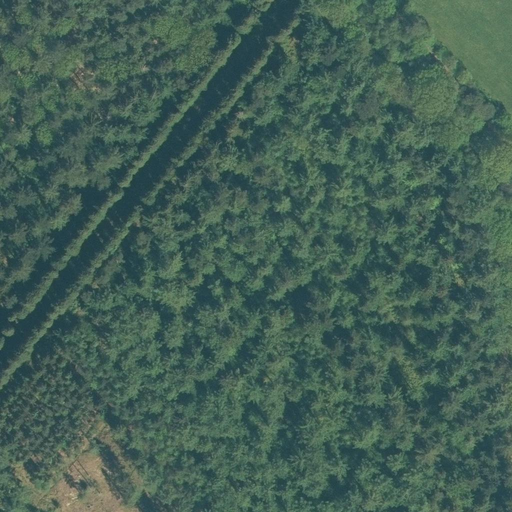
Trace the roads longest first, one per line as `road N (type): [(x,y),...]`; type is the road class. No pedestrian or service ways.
road 1 (track): [(511,465),(496,260),(480,195),(310,0)]
road 2 (track): [(298,0),(208,93),(0,357)]
